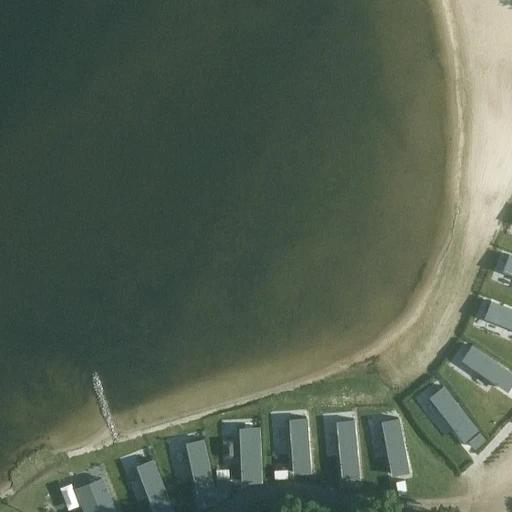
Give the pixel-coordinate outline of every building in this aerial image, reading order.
[(511,254),(508,253),(501,270),(511,274),(511,254)] [(511,310),(491,302),(484,320),(511,330),(511,310)] [(511,370),(474,344),(461,362),(507,394),(511,387),(511,370)] [(428,399),(463,442),(478,430),(443,387),(428,399)] [(400,414),(381,417),(393,477),(411,474),(400,414)] [(289,416),(292,472),(314,470),(310,415),(289,416)] [(339,418),(342,473),(358,472),(354,417),(339,418)] [(240,483),(259,482),(257,427),(238,427),(240,483)] [(484,439),(478,432),(469,440),(474,447),(484,439)] [(202,438),(184,441),(195,496),(213,492),(202,438)] [(155,456),(137,462),(156,511),(163,511),(175,507),(155,456)] [(287,468),(274,469),(274,478),(287,477),(287,468)] [(360,485),(359,475),(346,476),(347,486),(360,485)] [(229,477),(215,478),(216,488),(230,487),(229,477)] [(404,479),(396,481),(398,493),(407,492),(404,479)] [(114,511),(105,487),(79,497),(85,511),(114,511)] [(217,503),(215,493),(201,496),(203,506),(217,503)]
